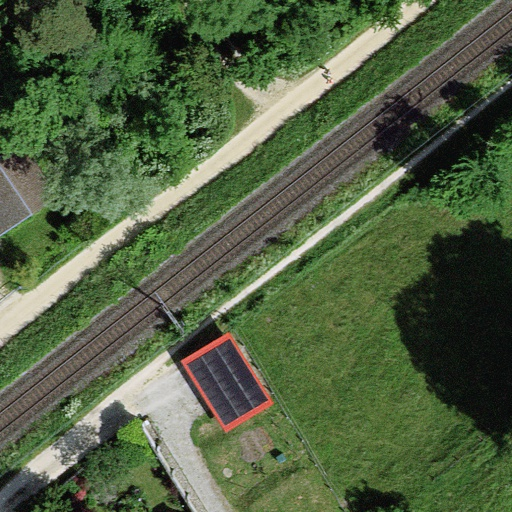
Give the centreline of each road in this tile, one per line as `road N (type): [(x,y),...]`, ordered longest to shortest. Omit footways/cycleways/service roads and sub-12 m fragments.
road 1 (track): [(425,0),(319,91),(0,324)]
road 2 (track): [(319,91),(191,0)]
